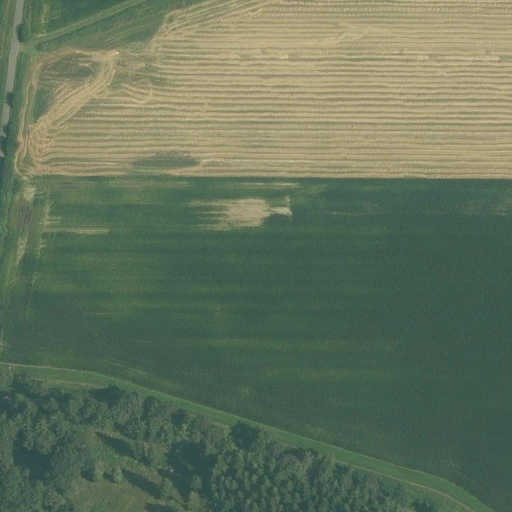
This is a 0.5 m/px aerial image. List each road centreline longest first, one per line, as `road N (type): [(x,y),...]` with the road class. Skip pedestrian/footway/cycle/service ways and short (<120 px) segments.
road 1 (unclassified): [(405,511),(91,411),(0,400)]
road 2 (residential): [(0,161),(19,0)]
